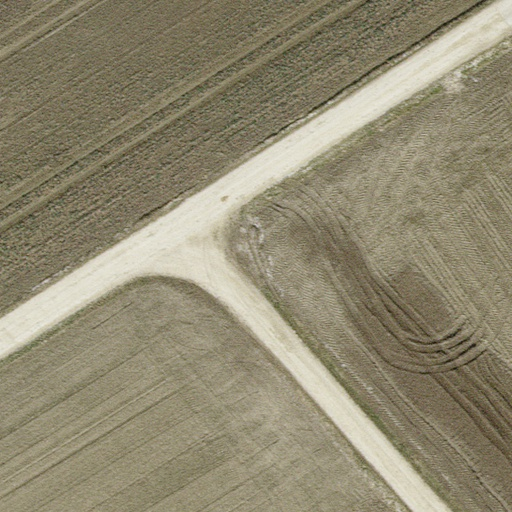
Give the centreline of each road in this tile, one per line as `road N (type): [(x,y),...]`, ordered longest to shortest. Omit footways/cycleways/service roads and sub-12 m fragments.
road 1 (track): [(0,340),(183,232),(511,16)]
road 2 (track): [(183,232),(434,511)]
